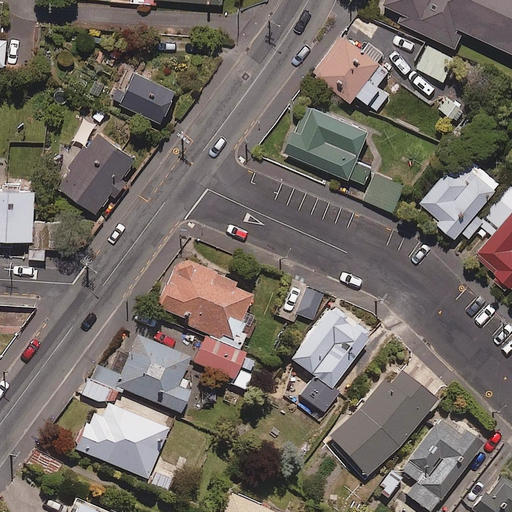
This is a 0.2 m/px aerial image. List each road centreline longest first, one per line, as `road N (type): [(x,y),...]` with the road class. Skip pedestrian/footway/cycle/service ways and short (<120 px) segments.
road 1 (residential): [(511,383),(406,279),(183,180)]
road 2 (tertiary): [(308,0),(183,180)]
road 3 (tertiary): [(101,285),(0,423)]
road 4 (tertiary): [(183,180),(101,285)]
